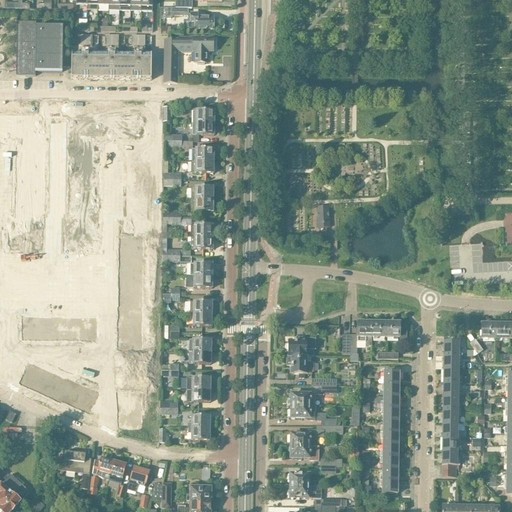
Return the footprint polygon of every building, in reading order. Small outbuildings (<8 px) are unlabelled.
[(98,6),(97,0),(87,0),(87,6),(87,11),(97,11),(98,6)] [(119,12),(119,0),(108,0),(108,7),(108,11),(119,12)] [(130,12),(130,0),(119,0),(119,12),(130,12)] [(141,12),(141,0),(130,0),(130,12),(141,12)] [(141,0),(141,12),(152,12),(152,0),(141,0)] [(191,1),(175,1),(175,9),(191,9),(191,1)] [(188,10),(183,10),(160,9),(160,20),(170,21),(170,18),(187,18),(188,10)] [(213,32),(214,30),(214,27),(213,25),(213,19),(198,19),(198,16),(191,16),(191,24),(197,25),(197,32),(213,32)] [(62,73),(62,28),(36,27),(36,23),(16,22),(16,72),(16,76),(25,77),(35,77),(35,73),(62,73)] [(83,36),(83,46),(91,46),(91,36),(83,36)] [(163,61),(177,61),(178,52),(195,52),(195,64),(197,64),(197,65),(204,65),(204,64),(206,64),(206,52),(213,52),(213,49),(214,49),(214,42),(213,42),(213,38),(192,38),(192,39),(186,39),(186,41),(178,41),(164,40),(163,61)] [(83,80),(83,55),(71,55),(71,80),(83,80)] [(97,80),(97,55),(83,55),(83,80),(97,80)] [(111,81),(111,56),(97,55),(97,80),(111,81)] [(124,81),(124,56),(111,56),(111,81),(124,81)] [(138,81),(138,56),(124,56),(124,81),(138,81)] [(138,56),(138,81),(151,81),(151,56),(138,56)] [(163,67),(163,74),(163,84),(177,85),(177,68),(163,67)] [(195,124),(214,125),(214,120),(215,119),(215,115),(214,114),(214,113),(196,112),(192,112),(192,124),(195,124)] [(0,137),(25,138),(24,148),(17,148),(17,220),(9,220),(9,244),(11,245),(11,244),(16,244),(16,247),(15,247),(15,248),(33,248),(33,247),(33,245),(38,245),(39,245),(40,220),(37,220),(37,215),(39,215),(39,214),(39,209),(41,209),(42,209),(42,194),(41,194),(39,194),(39,189),(42,189),(42,181),(41,181),(39,181),(39,176),(42,176),(42,168),(41,168),(39,168),(39,163),(42,163),(43,148),(38,148),(38,138),(40,138),(41,121),(39,120),(39,121),(34,121),(34,118),(34,117),(0,116),(0,137)] [(67,220),(66,245),(68,245),(73,245),(73,247),(73,248),(90,249),(90,248),(90,245),(95,245),(95,246),(96,246),(97,221),(94,221),(94,216),(97,216),(98,149),(91,149),(91,139),(133,139),(143,139),(142,139),(143,122),(141,122),(136,122),(136,120),(136,119),(128,119),(128,122),(123,122),(123,120),(123,119),(82,118),(82,119),(82,121),(77,121),(75,121),(75,139),(77,139),(77,148),(72,148),(72,170),(73,170),(75,170),(75,175),(72,175),(72,176),(72,183),(73,183),(75,183),(75,188),(72,188),(72,190),(72,196),(73,196),(75,196),(75,201),(72,201),(72,203),(72,210),(73,210),(73,209),(75,209),(75,214),(75,216),(75,221),(67,220)] [(214,131),(214,125),(195,124),(195,137),(214,137),(214,136),(215,135),(215,131),(214,131)] [(195,163),(213,163),(213,157),(214,156),(214,152),(213,152),(213,150),(191,150),(191,163),(195,163)] [(163,181),(181,181),(181,175),(167,175),(168,162),(163,162),(162,174),(163,174),(163,181)] [(212,169),(213,163),(195,163),(191,163),(191,175),(195,175),(212,175),(212,174),(213,173),(213,169),(212,169)] [(194,201),(212,201),(212,195),(213,194),(213,191),(212,190),(212,188),(191,188),(190,201),(194,201)] [(212,207),(212,201),(194,201),(194,213),(212,213),(212,212),(213,212),(213,208),(212,207)] [(328,208),(316,208),(317,223),(317,229),(329,228),(329,223),(328,223),(328,211),(328,208)] [(180,226),(180,220),(162,219),(162,226),(162,239),(168,239),(168,226),(180,226)] [(187,239),(212,239),(212,233),(213,232),(213,229),(212,228),(212,226),(190,226),(190,234),(187,234),(187,239)] [(121,239),(121,250),(140,250),(141,240),(121,239)] [(212,245),(212,239),(187,239),(187,249),(190,251),(211,251),(211,250),(213,250),(213,246),(212,245)] [(162,258),(180,258),(180,251),(166,251),(166,249),(162,250),(162,258)] [(140,250),(121,250),(121,260),(140,261),(140,250)] [(121,260),(121,270),(140,271),(140,261),(121,260)] [(193,277),(211,278),(211,272),(212,271),(212,267),(211,267),(211,265),(190,265),(190,277),(193,277)] [(140,271),(121,270),(121,281),(140,281),(140,271)] [(211,283),(211,278),(193,277),(193,289),(211,289),(211,288),(212,287),(212,283),(211,283)] [(121,281),(120,291),(140,292),(140,281),(121,281)] [(162,295),(162,304),(170,305),(171,296),(162,295)] [(120,298),(120,308),(140,309),(140,298),(120,298)] [(193,315),(211,316),(211,310),(212,310),(212,306),(211,305),(211,304),(193,303),(193,311),(189,311),(189,315),(193,315)] [(140,309),(120,308),(120,318),(140,319),(140,309)] [(210,321),(211,316),(193,315),(193,327),(210,327),(210,326),(212,326),(212,322),(210,321)] [(120,318),(120,329),(139,329),(140,319),(120,318)] [(24,319),(23,338),(34,338),(34,319),(24,319)] [(34,319),(34,338),(44,338),(44,319),(34,319)] [(44,319),(44,338),(54,339),(55,319),(44,319)] [(55,319),(54,339),(64,339),(65,319),(55,319)] [(65,319),(64,339),(75,339),(75,319),(65,319)] [(75,319),(75,339),(85,339),(85,319),(75,319)] [(85,319),(85,339),(95,339),(96,320),(85,319)] [(371,347),(372,323),(357,323),(357,330),(356,330),(356,335),(356,336),(356,343),(365,343),(365,347),(371,347)] [(385,338),(386,324),(372,323),(371,347),(375,347),(375,338),(385,338)] [(386,324),(385,338),(399,338),(399,336),(400,336),(400,331),(399,331),(399,324),(386,324)] [(495,340),(495,325),(480,324),(480,339),(495,340)] [(509,340),(509,325),(495,325),(495,340),(509,340)] [(139,329),(120,329),(120,339),(139,339),(139,329)] [(287,357),(312,357),(312,352),(314,352),(314,339),(305,338),(306,336),(305,336),(305,341),(295,341),(295,343),(293,343),(293,344),(287,343),(287,357)] [(356,336),(349,336),(349,355),(349,363),(358,363),(358,356),(356,356),(356,343),(356,336)] [(120,339),(120,349),(139,350),(139,339),(120,339)] [(189,341),(188,353),(210,354),(210,348),(212,347),(212,343),(210,343),(210,341),(189,341)] [(469,344),(477,355),(482,351),(475,341),(469,344)] [(443,357),(461,357),(461,351),(458,351),(458,342),(443,342),(443,357)] [(210,354),(188,353),(188,365),(210,365),(210,364),(211,364),(211,360),(210,359),(210,354)] [(312,358),(312,357),(287,357),(287,358),(288,358),(288,367),(290,367),(290,369),(291,369),(291,376),(298,376),(298,380),(303,380),(303,376),(310,376),(310,373),(312,373),(313,364),(310,364),(311,358),(314,358),(312,358)] [(461,364),(461,357),(443,357),(443,370),(458,371),(458,363),(461,364)] [(29,365),(21,383),(31,387),(39,370),(29,365)] [(39,370),(31,387),(40,392),(48,374),(39,370)] [(458,378),(458,371),(443,370),(442,384),(460,384),(460,378),(458,378)] [(383,385),(399,385),(399,373),(383,373),(383,385)] [(48,374),(40,392),(50,396),(58,378),(48,374)] [(58,378),(50,396),(59,400),(67,381),(66,382),(58,378)] [(192,392),(209,392),(210,386),(211,385),(211,382),(210,381),(210,379),(187,379),(187,391),(192,391),(192,392)] [(67,381),(59,400),(60,399),(69,403),(77,385),(67,381)] [(460,391),(460,384),(442,384),(442,398),(457,398),(458,391),(460,391)] [(77,385),(69,403),(78,407),(86,390),(77,385)] [(399,397),(399,385),(383,385),(383,397),(399,397)] [(86,390),(78,407),(88,412),(96,394),(86,390)] [(209,397),(209,392),(192,392),(191,403),(209,404),(209,402),(211,402),(211,398),(209,397)] [(120,395),(120,406),(139,406),(139,396),(120,395)] [(291,407),(315,407),(310,407),(310,401),(315,401),(315,395),(291,395),(291,407)] [(398,409),(399,397),(383,397),(383,409),(398,409)] [(457,405),(457,398),(442,398),(442,411),(460,411),(460,405),(457,405)] [(120,406),(120,416),(139,417),(139,406),(120,406)] [(315,415),(315,407),(291,407),(290,419),(314,419),(315,422),(321,422),(321,427),(336,428),(336,421),(325,421),(325,415),(315,415)] [(398,422),(398,409),(383,409),(382,421),(398,422)] [(460,418),(460,411),(442,411),(442,425),(457,425),(457,418),(460,418)] [(12,424),(16,415),(9,412),(5,421),(12,424)] [(120,416),(120,427),(139,427),(139,417),(120,416)] [(187,430),(209,430),(209,424),(210,423),(210,420),(209,419),(209,417),(191,417),(191,424),(187,424),(187,430)] [(398,434),(398,422),(382,421),(382,434),(398,434)] [(457,432),(457,425),(442,425),(442,438),(460,439),(460,432),(457,432)] [(336,428),(321,427),(320,427),(320,432),(308,431),(308,435),(290,435),(290,447),(315,447),(315,437),(323,437),(323,434),(342,435),(342,428),(336,428)] [(209,435),(209,430),(187,430),(187,434),(191,434),(191,444),(199,444),(199,442),(209,442),(209,440),(210,440),(210,436),(209,435)] [(398,446),(398,434),(382,434),(382,446),(398,446)] [(460,445),(460,439),(442,438),(442,452),(457,452),(457,445),(460,445)] [(398,458),(398,446),(382,446),(382,458),(398,458)] [(318,447),(315,447),(290,447),(290,459),(309,459),(309,462),(318,462),(318,447)] [(442,467),(455,467),(456,467),(456,466),(459,466),(459,459),(456,459),(457,452),(442,452),(441,467),(442,467)] [(59,457),(57,472),(84,475),(84,476),(83,476),(81,490),(87,490),(89,475),(91,460),(84,459),(85,455),(64,453),(64,457),(59,457)] [(397,470),(398,458),(382,458),(382,470),(397,470)] [(94,462),(93,475),(97,476),(97,477),(102,480),(103,480),(108,482),(108,477),(113,462),(101,459),(100,463),(94,462)] [(108,477),(108,482),(120,485),(122,479),(126,466),(113,462),(108,477)] [(145,485),(149,473),(134,468),(130,480),(138,483),(138,485),(144,487),(145,485)] [(397,482),(397,470),(382,470),(382,482),(397,482)] [(289,487),(321,488),(321,487),(315,487),(315,482),(309,482),(309,475),(290,475),(289,487)] [(0,511),(11,511),(29,493),(10,476),(1,485),(0,485),(0,511)] [(397,494),(397,482),(382,482),(381,494),(397,494)] [(154,485),(151,501),(162,501),(162,485),(154,485)] [(162,502),(170,502),(170,485),(162,485),(162,501),(162,502)] [(190,503),(206,503),(209,503),(209,490),(199,490),(199,488),(198,487),(197,486),(195,485),(194,485),(193,486),(192,487),(191,489),(191,497),(186,497),(186,503),(190,503)] [(122,499),(126,489),(120,487),(116,498),(122,499)] [(289,487),(289,499),(314,500),(314,508),(335,508),(341,508),(341,507),(345,507),(346,501),(341,501),(321,501),(321,488),(289,487)] [(146,510),(148,498),(141,497),(139,508),(146,510)] [(34,498),(28,506),(34,511),(38,511),(44,507),(34,498)] [(206,511),(206,503),(190,503),(190,511),(185,511),(185,507),(177,507),(176,511),(208,511),(209,511),(206,511)]
